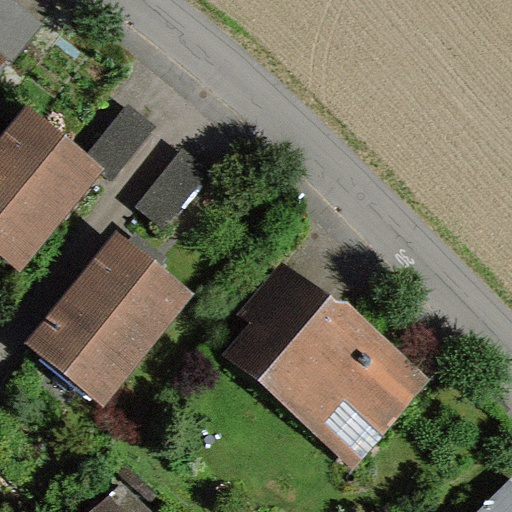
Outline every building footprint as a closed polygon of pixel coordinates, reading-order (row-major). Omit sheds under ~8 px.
[(0,0),(0,79),(44,28),(9,0),(0,0)] [(152,132),(126,110),(86,156),(112,178),(152,132)] [(104,179),(27,116),(0,147),(0,261),(21,279),(104,179)] [(224,182),(182,151),(141,207),(184,238),(224,182)] [(198,303),(115,236),(21,352),(105,418),(198,303)] [(335,314),(278,268),(238,316),(250,326),(221,360),(357,474),(432,384),(347,313),(335,314)] [(511,511),(511,484),(484,511),(511,511)] [(141,511),(121,492),(101,511),(141,511)]
